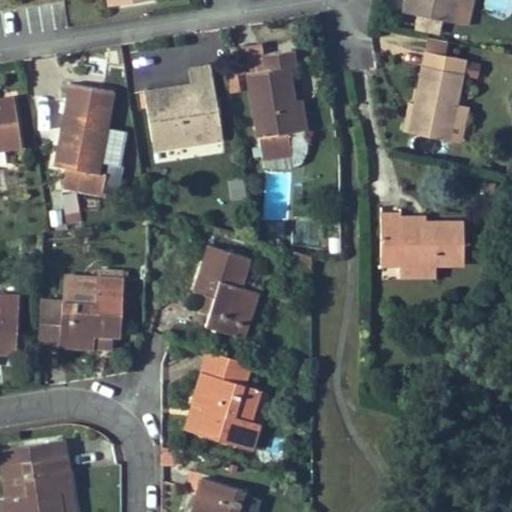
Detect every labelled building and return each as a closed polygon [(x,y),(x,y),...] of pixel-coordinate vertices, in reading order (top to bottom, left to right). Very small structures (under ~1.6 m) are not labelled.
[(456,0),(405,0),(403,12),(468,25),(472,6),(470,6),(456,2),(456,0)] [(444,56),(446,42),(429,38),(426,52),(444,56)] [(266,69),(262,45),(233,50),(237,74),(266,69)] [(298,131),(293,100),(288,67),(294,66),(291,49),(264,54),(266,70),(247,73),(261,158),(262,158),(291,154),(288,132),(298,131)] [(455,106),(465,60),(444,56),(426,52),(425,52),(415,104),(409,129),(409,130),(449,138),(449,137),(455,106)] [(142,76),(139,59),(125,61),(127,78),(142,76)] [(476,77),(479,64),(465,61),(463,74),(476,77)] [(220,122),(211,66),(189,70),(191,84),(192,93),(179,95),(178,86),(144,92),(152,141),(168,138),(169,146),(208,140),(220,122)] [(239,86),(237,75),(228,77),(230,88),(239,86)] [(106,129),(113,91),(69,83),(54,165),(66,167),(81,170),(77,190),(102,194),(106,174),(98,173),(101,160),(106,129)] [(192,93),(191,84),(178,86),(179,95),(192,93)] [(0,141),(21,138),(14,96),(0,98),(0,141)] [(304,130),(299,99),(293,100),(298,131),(304,130)] [(409,129),(415,104),(409,102),(404,128),(409,129)] [(460,140),(467,108),(455,106),(449,137),(460,140)] [(222,137),(220,122),(208,140),(222,137)] [(119,164),(125,132),(106,129),(101,160),(119,164)] [(306,146),(304,130),(298,131),(288,132),(291,154),(262,158),(263,167),(289,168),(301,163),(306,151),(306,146)] [(0,150),(22,147),(21,138),(0,141),(0,150)] [(169,146),(168,138),(152,141),(153,149),(169,146)] [(118,189),(122,166),(108,164),(104,187),(118,189)] [(77,190),(81,170),(66,167),(63,187),(77,190)] [(493,196),(496,182),(487,181),(484,194),(493,196)] [(79,211),(76,192),(62,194),(65,213),(79,211)] [(62,223),(60,210),(49,212),(52,225),(62,223)] [(81,221),(79,211),(65,213),(66,223),(81,221)] [(463,264),(463,221),(425,222),(400,222),(400,217),(400,213),(380,214),(381,265),(401,264),(434,264),(463,264)] [(240,286),(249,257),(208,244),(194,290),(214,297),(209,311),(205,325),(243,337),(257,291),(240,286)] [(311,268),(311,256),(293,250),(289,261),(311,268)] [(497,290),(500,255),(490,254),(488,289),(497,290)] [(434,275),(434,264),(401,264),(401,276),(434,275)] [(123,278),(123,271),(99,269),(98,277),(123,278)] [(120,335),(123,278),(98,277),(96,277),(96,279),(95,303),(64,301),(41,300),(38,344),(94,347),(94,346),(94,334),(110,335),(120,335)] [(95,303),(96,279),(65,277),(64,301),(95,303)] [(0,351),(15,353),(19,296),(0,294),(0,351)] [(209,311),(214,297),(205,294),(201,309),(209,311)] [(109,347),(110,335),(94,334),(94,346),(109,347)] [(242,359),(245,350),(232,346),(229,355),(242,359)] [(233,415),(243,384),(250,363),(208,350),(191,404),(192,404),(204,408),(198,428),(196,432),(251,449),(259,423),(250,421),(233,415)] [(250,421),(260,390),(243,384),(233,415),(250,421)] [(198,428),(204,408),(192,404),(186,424),(198,428)] [(71,489),(66,455),(63,439),(10,447),(12,464),(23,463),(27,493),(6,497),(1,498),(3,511),(61,511),(58,491),(71,489)] [(27,493),(23,463),(12,464),(10,447),(0,448),(0,458),(6,497),(27,493)] [(235,472),(237,466),(229,463),(227,470),(235,472)] [(236,511),(244,490),(202,477),(192,510),(193,510),(197,511),(236,511)] [(74,511),(71,489),(58,491),(61,511),(74,511)]
